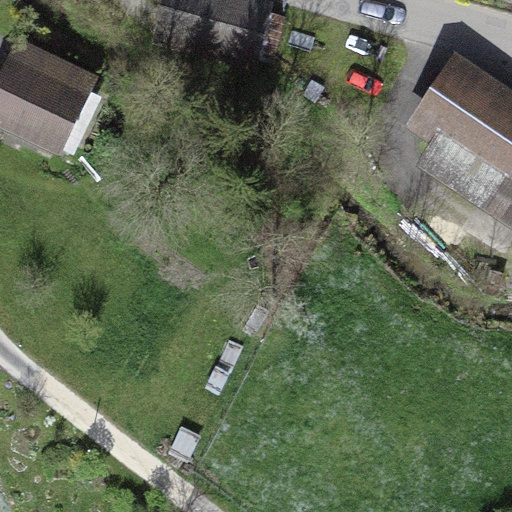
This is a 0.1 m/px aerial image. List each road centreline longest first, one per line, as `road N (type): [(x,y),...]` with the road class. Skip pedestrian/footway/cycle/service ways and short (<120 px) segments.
road 1 (track): [(0,350),(195,511)]
road 2 (unclassified): [(323,0),(511,51)]
